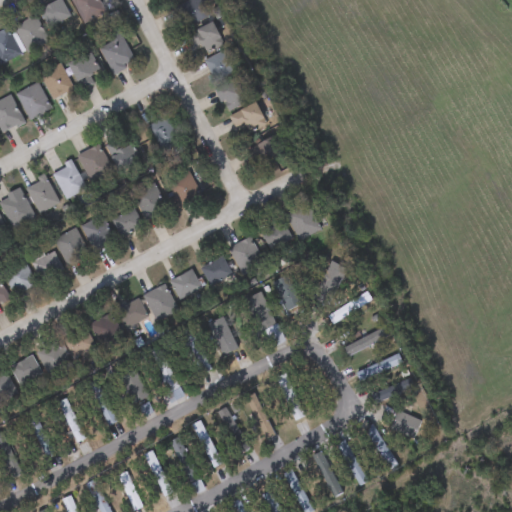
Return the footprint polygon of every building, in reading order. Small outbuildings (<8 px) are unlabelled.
[(39,10),(58,0),(60,0),(70,17),(49,29),(39,10)] [(82,22),(72,0),(98,0),(104,13),(82,22)] [(177,7),(188,0),(204,0),(213,14),(190,28),(177,7)] [(13,26),(34,15),(48,40),(27,51),(13,26)] [(202,45),(194,49),(187,35),(213,21),(225,44),(206,54),(202,45)] [(0,66),(0,31),(6,28),(20,55),(0,66)] [(116,75),(97,50),(117,35),(136,59),(116,75)] [(204,62),(228,48),(240,70),(216,83),(204,62)] [(89,75),(94,85),(80,91),(66,63),(90,51),(99,70),(89,75)] [(74,92),(53,102),(39,75),(60,64),(74,92)] [(214,94),(240,74),(255,94),(230,114),(214,94)] [(28,119),(15,95),(37,83),(50,107),(28,119)] [(0,130),(0,100),(9,96),(24,122),(2,134),(0,130)] [(239,139),(230,114),(257,104),(267,128),(239,139)] [(145,129),(163,116),(180,139),(162,153),(145,129)] [(106,145),(127,135),(140,162),(119,172),(106,145)] [(247,151),(277,135),(288,155),(258,171),(247,151)] [(77,156),(98,146),(112,174),(91,184),(77,156)] [(51,172),(72,163),(85,190),(64,200),(51,172)] [(200,195),(179,207),(166,184),(187,172),(200,195)] [(24,187),(44,176),(58,204),(38,214),(24,187)] [(168,210),(145,222),(131,195),(154,183),(168,210)] [(34,218),(11,229),(0,206),(0,198),(19,189),(34,218)] [(316,229),(297,238),(286,215),(304,205),(316,229)] [(119,237),(111,220),(134,209),(142,227),(119,237)] [(79,226),(100,214),(115,240),(94,252),(79,226)] [(259,232),(281,221),(290,239),(268,250),(259,232)] [(53,239),(75,229),(89,256),(66,267),(53,239)] [(241,274),(228,249),(249,238),(262,262),(241,274)] [(43,283),(30,265),(50,251),(63,268),(43,283)] [(200,267),(221,256),(231,276),(210,287),(200,267)] [(1,271),(22,260),(36,285),(14,297),(1,271)] [(313,297),(330,262),(344,269),(328,304),(313,297)] [(178,300),(169,281),(193,270),(202,289),(178,300)] [(285,311),(273,286),(287,279),(299,304),(285,311)] [(0,282),(8,299),(0,303),(0,282)] [(156,320),(143,296),(164,284),(177,308),(156,320)] [(371,300),(333,325),(328,317),(365,292),(371,300)] [(147,317),(125,328),(116,310),(138,299),(147,317)] [(99,344),(89,325),(109,314),(120,333),(99,344)] [(344,349),(384,327),(388,335),(348,357),(344,349)] [(63,339),(85,328),(95,347),(73,359),(63,339)] [(251,362),(239,368),(233,358),(239,355),(228,334),(235,330),(251,362)] [(211,369),(202,374),(185,344),(193,339),(211,369)] [(47,378),(36,352),(58,341),(69,368),(47,378)] [(8,369),(29,355),(40,373),(19,387),(8,369)] [(355,374),(397,355),(401,363),(359,382),(355,374)] [(150,364),(162,357),(184,396),(172,403),(150,364)] [(0,372),(4,371),(15,395),(0,402),(0,372)] [(120,378),(135,371),(147,397),(131,404),(120,378)] [(292,420),(279,382),(289,379),(302,417),(292,420)] [(396,389),(401,384),(406,388),(401,393),(396,389)] [(374,402),(372,394),(388,390),(390,399),(374,402)] [(55,403),(65,398),(86,438),(76,443),(55,403)] [(247,450),(236,455),(216,412),(227,408),(247,450)] [(420,421),(412,439),(390,429),(397,412),(420,421)] [(27,422),(36,418),(53,453),(44,457),(27,422)] [(190,426),(198,422),(222,463),(214,468),(190,426)] [(390,469),(364,434),(371,429),(397,464),(390,469)] [(334,446),(343,440),(368,481),(358,487),(334,446)] [(22,473),(13,479),(0,457),(0,444),(4,442),(22,473)] [(172,494),(163,498),(143,456),(152,452),(172,494)] [(312,457),(321,452),(339,488),(330,493),(312,457)] [(302,511),(282,475),(290,471),(311,508),(304,511),(302,511)] [(134,511),(116,477),(125,472),(143,506),(134,511)] [(109,511),(98,511),(85,485),(94,481),(109,511)] [(271,511),(261,497),(268,492),(281,511),(271,511)] [(65,511),(61,500),(70,497),(75,511),(65,511)] [(244,511),(235,511),(232,505),(240,502),(244,511)]
